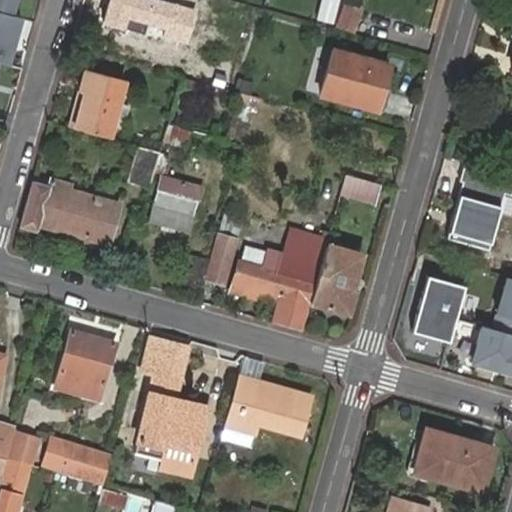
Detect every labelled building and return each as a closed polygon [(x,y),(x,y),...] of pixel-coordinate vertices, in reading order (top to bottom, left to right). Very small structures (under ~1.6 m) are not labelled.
[(0,0),(0,9),(10,13),(14,0),(0,0)] [(162,0),(102,0),(96,22),(122,30),(126,17),(189,35),(196,10),(162,0)] [(319,0),(315,18),(331,22),(336,0),(319,0)] [(11,50),(20,15),(10,13),(0,9),(0,50),(1,47),(11,50)] [(0,62),(7,64),(11,50),(1,47),(0,50),(0,62)] [(334,48),(322,92),(376,108),(388,64),(334,48)] [(197,77),(228,87),(235,67),(204,57),(197,77)] [(81,99),(73,127),(117,140),(133,84),(83,69),(75,97),(81,99)] [(206,90),(179,95),(184,120),(210,115),(206,90)] [(75,97),(67,126),(73,127),(81,99),(75,97)] [(181,147),(187,130),(164,123),(160,141),(181,147)] [(126,179),(148,186),(157,151),(135,145),(126,179)] [(345,174),(340,195),(377,206),(383,185),(345,174)] [(32,180),(19,227),(36,231),(39,222),(75,232),(86,195),(32,180)] [(464,180),(448,238),(488,249),(504,191),(464,180)] [(157,195),(151,219),(186,229),(196,191),(172,184),(168,198),(157,195)] [(218,234),(207,277),(224,282),(235,239),(218,234)] [(239,260),(234,280),(280,293),(274,318),(300,325),(312,282),(311,281),(319,252),(282,242),(274,270),(239,260)] [(327,245),(311,300),(346,310),(352,291),(349,290),(359,254),(327,245)] [(202,289),(201,254),(177,255),(178,289),(202,289)] [(447,340),(463,284),(426,274),(410,330),(447,340)] [(511,277),(505,275),(491,327),(511,333),(511,277)] [(511,372),(511,333),(481,324),(470,361),(511,372)] [(70,329),(58,371),(84,378),(81,390),(100,395),(114,342),(70,329)] [(172,409),(175,398),(180,380),(178,380),(188,348),(151,337),(142,370),(153,373),(133,451),(160,459),(164,442),(196,451),(207,408),(182,400),(180,411),(172,409)] [(237,377),(223,425),(254,433),(257,424),(297,436),(308,397),(237,377)] [(29,392),(12,454),(34,461),(47,414),(38,410),(42,396),(29,392)] [(182,400),(175,398),(172,409),(180,411),(182,400)] [(0,454),(7,456),(15,425),(0,421),(0,454)] [(425,456),(420,473),(481,490),(493,449),(425,429),(418,454),(425,456)] [(48,437),(41,462),(100,479),(107,454),(48,437)] [(413,471),(420,473),(425,456),(418,454),(413,471)] [(1,478),(0,479),(0,511),(13,511),(26,464),(6,458),(1,478)] [(27,474),(51,481),(54,470),(30,462),(27,474)] [(79,500),(97,505),(104,483),(54,470),(51,481),(82,490),(79,500)] [(427,511),(430,506),(391,495),(386,511),(427,511)] [(151,511),(172,511),(175,503),(156,498),(151,511)]
